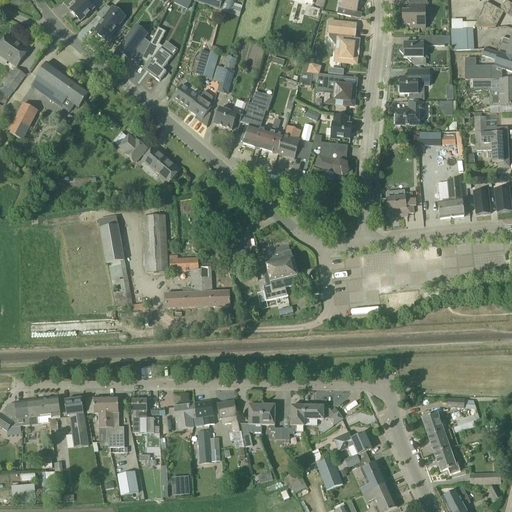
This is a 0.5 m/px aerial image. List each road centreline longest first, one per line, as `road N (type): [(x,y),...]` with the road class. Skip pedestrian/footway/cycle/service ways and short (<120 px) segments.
road 1 (residential): [(435,511),(385,388),(11,389)]
road 2 (residential): [(366,244),(379,0)]
road 3 (residential): [(159,333),(318,321),(328,300),(322,243)]
road 4 (residential): [(227,172),(50,22)]
road 5 (residential): [(366,244),(511,228)]
road 6 (residential): [(289,225),(302,203),(301,179),(235,163),(227,172)]
